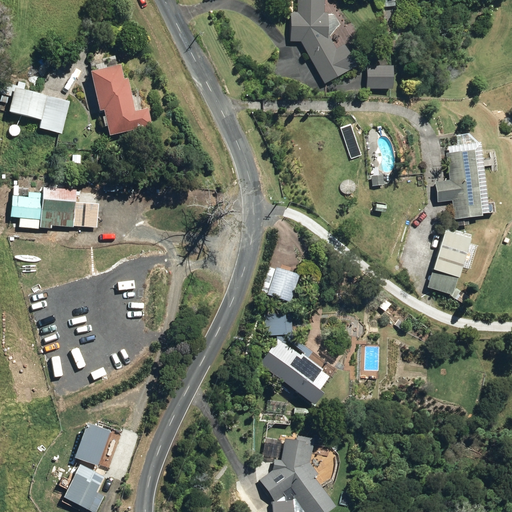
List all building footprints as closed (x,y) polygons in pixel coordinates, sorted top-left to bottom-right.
[(300,46),(321,84),(353,67),(341,46),(335,50),(328,37),(338,25),(331,15),(325,15),(325,13),(322,13),(322,0),(295,0),(295,13),(288,13),(288,42),(300,42),(300,46)] [(99,110),(105,136),(148,126),(144,108),(131,111),(123,79),(119,80),(115,66),(85,72),(94,111),(99,110)] [(363,90),(389,90),(389,66),(364,66),(363,90)] [(36,127),(59,133),(67,102),(22,90),(23,84),(16,83),(15,86),(0,82),(0,93),(9,96),(5,113),(38,121),(36,127)] [(352,125),(341,129),(350,158),(361,155),(352,125)] [(449,201),(451,219),(478,216),(470,150),(443,153),(447,181),(432,182),(435,203),(449,201)] [(70,164),(78,164),(78,156),(70,156),(70,164)] [(369,177),(370,187),(382,185),(381,175),(369,177)] [(16,227),(48,229),(48,226),(70,228),(71,204),(76,205),(77,193),(72,192),(72,190),(40,188),(40,195),(24,194),(24,198),(7,197),(6,217),(17,218),(16,227)] [(122,211),(100,212),(100,220),(123,219),(122,211)] [(450,296),(455,278),(467,239),(440,231),(429,270),(424,288),(450,296)] [(144,244),(121,248),(123,255),(145,252),(144,244)] [(105,248),(83,250),(84,258),(106,256),(105,248)] [(264,295),(287,303),(296,275),(273,268),(264,295)] [(383,301),(376,308),(380,312),(387,305),(383,301)] [(262,315),(263,337),(283,336),(281,314),(262,315)] [(256,365),(309,407),(318,395),(306,385),(318,371),(297,354),(295,357),(275,341),(256,365)] [(96,410),(92,426),(104,429),(108,414),(96,410)] [(70,458),(95,465),(105,432),(80,425),(70,458)] [(257,480),(272,503),(280,497),(281,503),(269,504),(269,511),(290,511),(289,496),(300,511),(324,511),(330,508),(309,478),(313,475),(305,464),(309,440),(294,437),(293,442),(282,440),(278,461),(272,460),(270,471),(257,480)] [(59,498),(88,511),(94,511),(102,497),(94,494),(102,477),(75,464),(59,498)]
